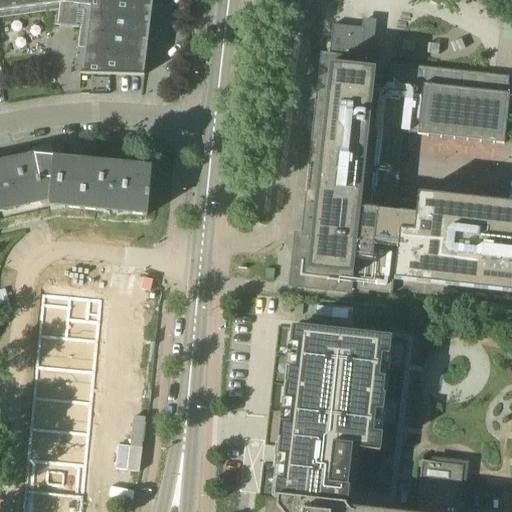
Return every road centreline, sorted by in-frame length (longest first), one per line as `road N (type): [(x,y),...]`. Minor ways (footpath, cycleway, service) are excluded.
road 1 (residential): [(0,414),(10,309),(21,278),(47,253),(200,266)]
road 2 (residential): [(0,128),(111,111),(215,123)]
road 3 (tertiary): [(180,462),(200,266)]
road 4 (tertiary): [(200,266),(215,123)]
road 5 (tertiary): [(215,123),(229,0)]
